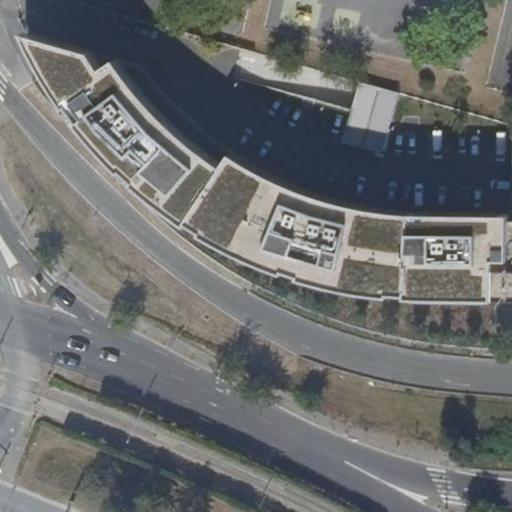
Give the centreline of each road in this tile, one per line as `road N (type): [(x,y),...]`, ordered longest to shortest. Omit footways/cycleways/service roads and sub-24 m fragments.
road 1 (primary): [(511,378),(411,366),(284,327),(157,243),(0,85)]
road 2 (unknown): [(44,0),(425,210)]
road 3 (primary): [(211,403),(41,277),(0,218)]
road 4 (primary): [(511,493),(383,471),(249,421)]
road 5 (primary): [(211,403),(19,327)]
road 6 (primary): [(408,511),(249,421)]
